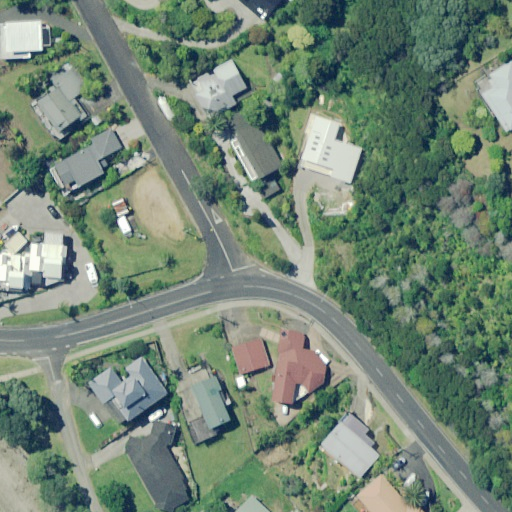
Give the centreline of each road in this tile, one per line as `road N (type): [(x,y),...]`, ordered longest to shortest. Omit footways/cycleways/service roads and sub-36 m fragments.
road 1 (primary): [(493,511),(327,316),(281,291),(235,287)]
road 2 (residential): [(235,287),(89,0)]
road 3 (primary): [(235,287),(44,339)]
road 4 (residential): [(44,339),(96,511)]
